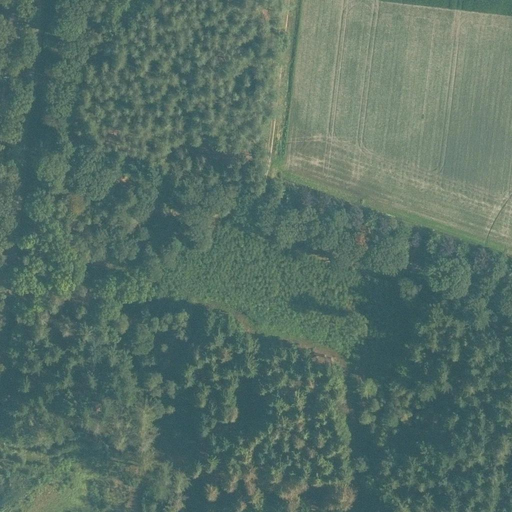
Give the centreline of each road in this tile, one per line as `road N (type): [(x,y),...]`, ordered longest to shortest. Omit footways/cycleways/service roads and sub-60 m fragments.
road 1 (track): [(511,306),(255,219),(282,0)]
road 2 (track): [(20,167),(191,511)]
road 3 (track): [(70,262),(178,195),(22,141)]
road 4 (secondary): [(0,120),(14,0)]
